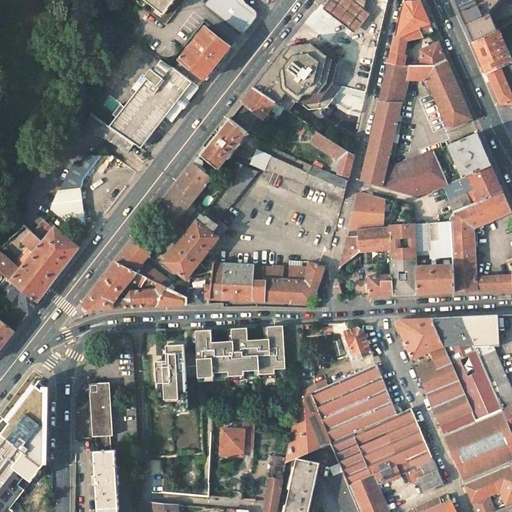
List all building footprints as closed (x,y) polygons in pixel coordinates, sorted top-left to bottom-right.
[(133,0),(164,24),(182,0),(133,0)] [(240,31),(254,13),(238,0),(207,0),(205,4),(240,31)] [(367,94),(367,91),(387,10),(388,3),(389,1),(388,0),(323,0),(313,12),(309,18),(292,38),(285,47),(274,61),(253,88),(276,103),(283,108),(289,112),(297,102),(309,112),(328,109),(345,88),(367,94)] [(511,0),(455,0),(474,42),(498,30),(511,22),(511,0)] [(421,1),(406,2),(398,37),(408,34),(419,29),(430,24),(421,1)] [(430,24),(419,29),(422,37),(434,31),(430,24)] [(229,46),(206,27),(173,67),(198,86),(229,46)] [(406,42),(422,37),(419,29),(408,34),(406,42)] [(511,61),(498,30),(474,42),(487,74),(501,68),(504,67),(508,65),(511,63),(511,61)] [(398,37),(395,36),(391,50),(404,54),(406,42),(408,34),(398,37)] [(439,43),(421,50),(418,64),(446,60),(439,43)] [(404,54),(391,50),(388,63),(403,67),(406,54),(404,54)] [(173,67),(162,59),(153,70),(151,68),(145,76),(147,78),(153,83),(142,98),(166,116),(172,121),(198,86),(173,67)] [(418,64),(403,67),(395,102),(402,102),(408,79),(427,79),(447,123),(454,126),(471,118),(446,60),(418,64)] [(403,67),(388,63),(379,103),(395,102),(403,67)] [(504,67),(501,68),(506,79),(509,77),(504,67)] [(501,68),(487,74),(500,104),(511,103),(511,94),(506,79),(501,68)] [(153,83),(147,78),(124,107),(139,118),(125,137),(134,144),(141,149),(166,116),(142,98),(153,83)] [(253,88),(242,103),(260,117),(263,120),(276,103),(253,88)] [(395,102),(379,103),(361,181),(382,187),(387,168),(390,156),(395,133),(402,102),(395,102)] [(242,103),(230,118),(248,132),(260,117),(242,103)] [(116,118),(109,127),(125,137),(139,118),(124,107),(120,104),(112,115),(116,118)] [(109,127),(90,114),(80,135),(97,133),(128,152),(134,144),(125,137),(109,127)] [(230,118),(201,154),(219,169),(229,155),(246,134),(248,132),(230,118)] [(342,161),(339,173),(349,176),(354,154),(317,131),(311,141),(342,161)] [(395,133),(390,156),(393,157),(395,156),(400,135),(395,133)] [(478,133),(450,144),(451,145),(454,152),(452,152),(460,171),(461,170),(464,177),(470,175),(491,165),(478,133)] [(257,150),(251,163),(304,183),(309,173),(257,150)] [(434,151),(387,168),(382,187),(416,196),(443,186),(449,184),(448,183),(435,152),(434,151)] [(199,156),(193,164),(206,170),(207,168),(203,165),(204,163),(204,160),(199,156)] [(235,161),(220,179),(227,184),(230,181),(243,164),(235,161)] [(193,164),(160,206),(178,220),(179,219),(212,178),(206,170),(193,164)] [(227,184),(218,195),(228,202),(231,205),(258,171),(249,167),(243,164),(230,181),(227,184)] [(309,173),(304,183),(344,198),(348,181),(312,165),(309,173)] [(491,165),(470,175),(475,186),(475,187),(476,190),(481,200),(503,192),(491,165)] [(449,184),(443,186),(448,197),(475,186),(470,175),(464,177),(449,184)] [(56,202),(52,207),(73,224),(86,222),(82,188),(59,189),(56,202)] [(472,204),(481,200),(476,190),(467,194),(472,204)] [(360,192),(358,194),(349,231),(383,227),(385,198),(360,192)] [(454,212),(451,222),(453,257),(453,264),(455,292),(477,291),(476,277),(474,246),(473,232),(472,227),(478,224),(484,222),(511,211),(503,192),(481,200),(472,204),(454,212)] [(454,212),(472,204),(467,194),(449,201),(454,212)] [(218,195),(206,210),(219,220),(231,205),(228,202),(218,195)] [(206,210),(197,221),(219,237),(227,227),(219,220),(206,210)] [(15,233),(34,251),(20,268),(0,250),(0,269),(15,281),(38,301),(80,247),(56,226),(54,228),(45,220),(33,233),(23,224),(22,227),(15,233)] [(195,224),(163,264),(185,280),(219,237),(197,221),(195,224)] [(453,257),(451,222),(415,224),(416,256),(430,255),(430,258),(453,257)] [(414,224),(391,227),(392,249),(392,260),(416,259),(416,256),(415,224),(414,224)] [(383,227),(359,230),(360,252),(382,250),(392,249),(391,227),(383,227)] [(359,230),(349,231),(340,267),(360,252),(359,230)] [(132,241),(117,262),(136,271),(144,262),(149,255),(132,241)] [(392,249),(382,250),(383,275),(392,275),(392,249)] [(416,259),(392,260),(392,275),(393,295),(418,294),(417,266),(416,259)] [(117,262),(83,305),(88,309),(117,308),(117,303),(114,302),(131,281),(138,272),(136,271),(117,262)] [(144,262),(136,271),(138,272),(159,283),(171,289),(172,286),(173,284),(144,262)] [(309,267),(307,279),(321,280),(326,267),(309,262),(309,267)] [(211,288),(211,299),(252,301),(253,281),(254,267),(255,266),(213,263),(212,285),(211,288)] [(453,264),(417,266),(418,294),(455,292),(453,264)] [(289,266),(288,278),(307,279),(309,267),(289,266)] [(254,267),(253,281),(267,282),(267,277),(283,278),(283,268),(254,267)] [(138,272),(131,281),(133,284),(139,287),(142,287),(142,285),(151,284),(157,287),(159,283),(138,272)] [(383,275),(368,276),(369,283),(370,296),(393,295),(392,275),(383,275)] [(511,275),(500,276),(476,277),(477,291),(511,289),(511,275)] [(267,282),(265,302),(287,303),(313,304),(321,280),(307,279),(288,278),(283,278),(267,277),(267,282)] [(15,287),(9,294),(30,312),(38,301),(15,281),(12,285),(15,287)] [(265,302),(267,282),(253,281),(252,301),(265,302)] [(190,289),(191,304),(204,304),(210,304),(211,299),(211,288),(212,285),(207,284),(207,282),(194,283),(194,289),(190,289)] [(121,303),(121,308),(188,305),(188,297),(173,290),(171,289),(159,283),(157,287),(156,289),(131,291),(121,303)] [(498,315),(463,316),(478,354),(493,347),(499,344),(498,315)] [(0,349),(15,330),(0,316),(0,349)] [(463,316),(433,318),(444,345),(452,363),(459,380),(485,369),(478,354),(463,316)] [(400,319),(397,324),(412,359),(431,351),(444,345),(433,318),(400,319)] [(303,324),(283,325),(284,338),(302,337),(303,324)] [(216,329),(196,330),(198,352),(198,366),(199,377),(214,376),(214,372),(229,371),(229,376),(245,375),(244,371),(259,370),(260,374),(275,373),(275,369),(286,368),(284,338),(283,325),(238,327),(216,329)] [(358,327),(344,332),(352,353),(349,354),(352,361),(362,358),(360,353),(371,349),(363,331),(358,327)] [(186,367),(185,353),(185,344),(167,345),(168,360),(156,361),(159,404),(173,403),(173,408),(188,407),(186,367)] [(452,363),(444,345),(431,351),(435,360),(439,369),(452,363)] [(503,370),(493,347),(478,354),(485,369),(488,376),(503,370)] [(198,366),(198,352),(185,353),(186,367),(198,366)] [(420,377),(439,369),(435,360),(416,368),(420,377)] [(439,369),(420,377),(441,426),(473,412),(459,380),(452,363),(439,369)] [(377,364),(296,399),(294,419),(294,423),(291,438),(286,463),(297,458),(331,443),(397,415),(377,364)] [(476,420),(502,409),(488,376),(485,369),(459,380),(473,412),(441,426),(444,435),(446,434),(476,420)] [(511,406),(511,390),(503,370),(488,376),(502,409),(503,410),(511,406)] [(93,383),(96,451),(111,450),(107,382),(93,383)] [(49,389),(42,384),(5,434),(46,466),(49,463),(49,389)] [(511,406),(503,410),(511,430),(511,406)] [(397,415),(331,443),(339,463),(342,471),(353,496),(377,485),(406,472),(415,469),(419,479),(438,471),(434,460),(411,408),(397,415)] [(446,434),(444,435),(465,483),(511,463),(511,462),(511,431),(511,430),(503,410),(502,409),(476,420),(446,434)] [(244,430),(222,429),(221,451),(244,453),(244,451),(254,451),(255,421),(245,420),(244,430)] [(40,462),(0,430),(0,504),(3,507),(40,462)] [(119,511),(115,450),(111,450),(96,451),(94,451),(98,509),(97,511),(119,511)] [(297,458),(288,498),(311,503),(313,494),(314,488),(320,463),(297,458)] [(333,475),(342,471),(339,463),(330,467),(333,475)] [(511,463),(465,483),(473,502),(484,498),(490,511),(495,509),(489,495),(500,489),(497,482),(511,476),(511,463)] [(415,469),(406,472),(410,483),(419,479),(415,469)] [(333,475),(328,477),(343,511),(359,511),(353,496),(342,471),(333,475)] [(438,471),(419,479),(424,491),(443,483),(438,471)] [(511,476),(497,482),(500,489),(507,504),(511,501),(511,476)] [(277,478),(269,477),(266,501),(264,511),(276,511),(283,479),(277,478)] [(377,485),(353,496),(359,511),(388,511),(383,499),(377,485)] [(500,489),(489,495),(495,509),(507,504),(500,489)] [(449,496),(440,500),(442,505),(451,501),(449,496)] [(288,498),(285,511),(308,511),(311,503),(288,498)] [(440,498),(416,509),(417,511),(424,511),(442,505),(440,500),(440,498)] [(484,498),(473,502),(477,511),(487,511),(490,511),(484,498)] [(455,511),(451,501),(442,505),(424,511),(455,511)] [(151,504),(151,511),(178,511),(178,505),(153,502),(151,504)]
